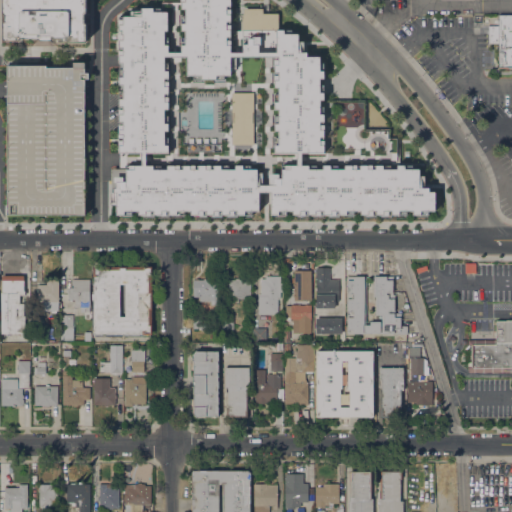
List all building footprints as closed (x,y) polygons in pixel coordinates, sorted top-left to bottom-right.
[(3,0),(86,0),(86,13),(84,14),(84,22),(86,24),(86,41),(84,43),(53,43),(51,41),(40,41),(38,39),(20,39),(18,41),(5,41),(3,39),(3,24),(5,22),(5,15),(3,13),(3,0)] [(141,165),(141,152),(119,152),(119,23),(123,23),(123,15),(141,15),(141,7),(153,7),(153,10),(167,10),(168,51),(181,51),(181,0),(230,0),(231,44),(230,51),(243,51),(243,43),(259,43),(259,51),(277,51),(276,28),(284,28),(283,33),(299,33),(299,51),(306,51),(306,55),(320,55),(320,69),(324,69),(324,77),(319,77),(320,91),(324,92),(323,99),(320,100),(320,112),(324,113),(324,121),(320,122),(319,128),(324,128),(324,135),(319,135),(320,143),(324,143),(324,153),(302,152),(302,165),(405,164),(405,168),(420,169),(419,187),(430,187),(430,192),(435,192),(435,210),(428,210),(429,214),(361,214),(271,214),(270,192),(258,192),(259,211),(252,211),(252,215),(116,214),(116,181),(126,181),(126,169),(133,169),(133,165),(141,165)] [(511,16),(511,69),(498,69),(498,43),(488,43),(488,26),(498,26),(498,23),(496,23),(496,20),(498,20),(498,16),(511,16)] [(7,65),(46,65),(46,68),(73,68),(73,63),(84,63),(84,73),(88,73),(88,79),(85,79),(85,215),(47,215),(47,216),(45,216),(7,216),(7,65)] [(465,263),(476,263),(476,273),(465,273),(465,263)] [(426,265),(427,269),(417,273),(416,268),(426,265)] [(142,335),(142,334),(93,334),(93,332),(95,332),(95,330),(93,330),(93,277),(92,277),(92,266),(135,267),(135,266),(143,266),(143,267),(145,267),(145,266),(149,266),(149,267),(152,267),(151,335),(142,335)] [(316,267),(330,267),(330,279),(339,279),(339,301),(335,301),(334,308),(316,308),(316,267)] [(310,300),(294,300),(294,296),(293,296),(293,294),(294,294),(294,291),(293,291),(293,288),(294,288),(294,286),(293,286),(293,283),(294,283),(294,271),(311,271),(310,300)] [(1,293),(2,293),(2,276),(24,276),(24,291),(25,291),(25,296),(20,296),(20,303),(24,303),(24,316),(25,316),(25,334),(1,334),(1,293)] [(260,278),(265,278),(265,276),(280,276),(280,299),(277,299),(277,314),(258,314),(258,294),(260,294),(260,278)] [(346,277),(365,276),(365,325),(369,325),(369,322),(381,322),(381,316),(375,316),(375,297),(373,297),(373,276),(393,276),(393,281),(392,281),(392,291),(393,291),(393,295),(394,295),(394,313),(400,313),(400,326),(407,326),(407,334),(347,334),(346,277)] [(219,301),(199,301),(199,297),(195,297),(195,298),(193,298),(193,297),(192,297),(192,295),(193,295),(193,289),(192,289),(192,284),(193,284),(193,280),(195,280),(195,278),(198,278),(198,280),(204,280),(204,279),(207,279),(207,280),(212,280),(212,283),(219,283),(219,301)] [(72,288),(72,280),(89,279),(89,307),(89,312),(85,312),(85,307),(74,307),(74,300),(67,300),(67,294),(66,293),(66,290),(68,288),(72,288)] [(228,280),(235,280),(235,279),(239,279),(239,280),(250,280),(250,299),(239,299),(239,302),(233,302),(233,299),(228,299),(228,280)] [(37,311),(37,285),(46,285),(46,280),(58,280),(58,311),(37,311)] [(311,333),(292,333),(292,321),(285,321),(285,306),(291,306),(291,305),(298,305),(304,305),(310,305),(311,305),(311,333)] [(73,339),(60,339),(60,314),(73,314),(73,339)] [(193,329),(193,316),(206,316),(206,329),(193,329)] [(233,330),(221,330),(221,317),(233,316),(233,330)] [(315,334),(315,318),(341,318),(342,334),(315,334)] [(511,372),(468,372),(468,367),(471,367),(471,366),(468,366),(468,362),(471,362),(471,345),(468,345),(468,340),(495,340),(495,321),(511,320),(511,372)] [(266,328),(266,342),(252,342),(252,328),(266,328)] [(127,348),(127,354),(122,354),(122,373),(110,373),(110,372),(99,372),(99,362),(110,362),(110,356),(109,356),(109,353),(110,353),(110,345),(122,345),(122,348),(127,348)] [(308,382),(308,401),(307,401),(307,405),(298,405),(298,404),(284,404),(284,358),(296,358),(296,351),(297,351),(297,348),(296,348),(296,345),(297,345),(313,345),(313,371),(305,372),(305,379),(306,382),(308,382)] [(132,372),(132,361),(129,361),(129,358),(130,358),(130,350),(133,350),(133,348),(142,348),(142,350),(144,350),(144,372),(132,372)] [(206,349),(206,351),(218,351),(218,361),(217,361),(217,365),(218,365),(218,372),(217,372),(217,376),(218,376),(218,378),(217,378),(217,381),(218,381),(218,388),(217,388),(217,391),(218,391),(218,394),(217,394),(217,397),(218,397),(218,404),(217,404),(217,407),(218,407),(218,417),(215,417),(215,416),(211,416),(211,417),(196,417),(193,415),(193,387),(194,387),(194,382),(193,382),(193,353),(197,349),(206,349)] [(62,350),(70,350),(70,358),(68,358),(68,366),(62,366),(62,350)] [(372,351),(372,417),(371,417),(371,419),(364,419),(364,416),(344,416),(333,416),(333,418),(327,418),(327,416),(324,416),(324,418),(319,418),(317,418),(317,416),(316,416),(316,351),(372,351)] [(270,353),(282,353),(282,372),(276,372),(276,374),(280,374),(280,386),(277,386),(276,405),(266,405),(266,404),(254,404),(254,384),(253,384),(253,370),(265,370),(265,383),(267,383),(267,374),(272,374),(272,372),(270,372),(270,353)] [(410,358),(424,358),(427,360),(427,366),(428,367),(428,375),(410,375),(410,358)] [(1,406),(0,379),(18,379),(18,374),(17,374),(17,361),(29,361),(29,373),(29,388),(22,388),(22,396),(23,396),(23,398),(22,398),(22,399),(23,399),(23,404),(22,404),(22,406),(1,406)] [(37,362),(45,362),(45,374),(44,374),(44,376),(42,376),(42,374),(34,374),(33,367),(37,367),(37,362)] [(247,417),(226,418),(226,407),(227,407),(227,388),(225,388),(225,386),(224,386),(224,385),(225,385),(224,368),(249,367),(249,387),(247,389),(247,417)] [(381,387),(379,387),(379,368),(403,367),(403,390),(401,390),(401,398),(400,398),(400,407),(401,407),(401,416),(400,416),(400,417),(380,418),(380,408),(382,408),(381,387)] [(62,405),(62,371),(68,371),(68,376),(71,375),(71,380),(82,380),(82,388),(89,388),(89,400),(83,400),(83,405),(78,405),(77,406),(73,406),(72,405),(62,405)] [(124,379),(132,379),(132,376),(145,376),(145,386),(149,386),(149,391),(146,391),(146,401),(145,401),(145,404),(132,404),(132,406),(124,406),(124,379)] [(93,379),(109,379),(109,380),(110,380),(110,382),(109,382),(109,385),(110,385),(110,388),(115,388),(115,394),(116,399),(115,399),(115,405),(107,405),(107,406),(104,406),(104,405),(93,405),(93,379)] [(432,381),(432,405),(422,405),(422,407),(419,407),(419,406),(408,406),(407,381),(432,381)] [(34,405),(34,386),(45,386),(45,385),(49,385),(49,386),(57,386),(57,405),(50,405),(49,407),(43,407),(41,405),(34,405)] [(378,511),(378,498),(380,498),(380,471),(401,470),(401,479),(400,479),(400,501),(402,501),(402,511),(378,511)] [(191,511),(191,471),(250,471),(250,511),(191,511)] [(350,481),(349,481),(349,471),(371,471),(371,499),(372,499),(372,511),(348,511),(348,501),(349,501),(349,497),(351,497),(350,481)] [(284,474),(303,473),(303,483),(307,483),(308,502),(300,502),(300,506),(295,507),(295,508),(285,509),(284,474)] [(66,484),(78,484),(78,482),(81,482),(81,484),(89,484),(89,511),(77,511),(78,511),(78,507),(75,507),(75,506),(71,506),(71,503),(67,503),(67,502),(66,502),(66,484)] [(135,510),(146,510),(146,511),(125,511),(125,505),(124,505),(124,494),(127,494),(127,489),(126,489),(126,485),(134,485),(134,484),(137,484),(137,483),(141,483),(141,484),(144,484),(144,486),(150,486),(150,504),(149,504),(149,508),(145,508),(145,504),(135,505),(135,510)] [(315,487),(323,487),(323,484),(338,483),(339,503),(332,503),(332,505),(324,505),(324,507),(315,507),(315,487)] [(4,487),(18,488),(18,484),(27,484),(27,508),(22,508),(22,511),(10,511),(10,508),(9,508),(9,510),(4,510),(4,487)] [(41,511),(41,506),(39,506),(38,484),(57,484),(57,498),(59,498),(59,500),(57,500),(57,511),(41,511)] [(118,487),(118,508),(99,508),(99,501),(97,501),(97,495),(98,495),(98,492),(99,492),(99,484),(106,484),(110,484),(110,487),(118,487)] [(253,511),(253,484),(266,484),(266,485),(277,484),(277,509),(272,509),(272,506),(269,506),(269,511),(253,511)]
